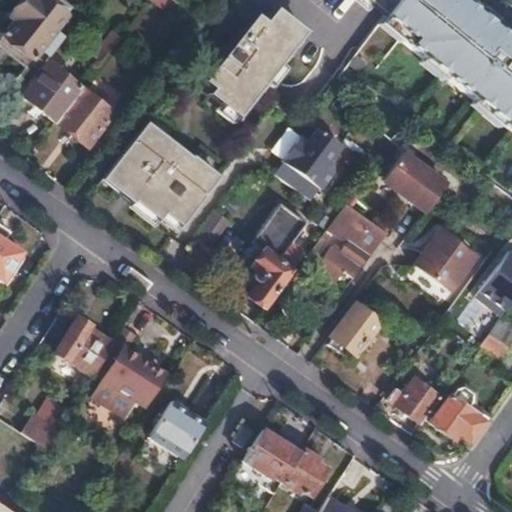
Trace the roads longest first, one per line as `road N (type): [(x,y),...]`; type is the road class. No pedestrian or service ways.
road 1 (residential): [(456,498),(85,235)]
road 2 (residential): [(85,235),(0,363)]
